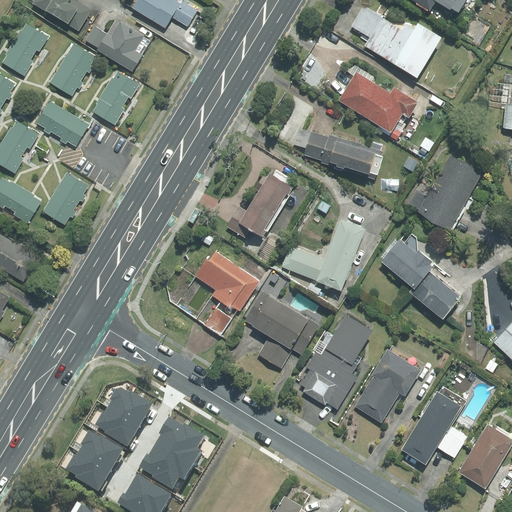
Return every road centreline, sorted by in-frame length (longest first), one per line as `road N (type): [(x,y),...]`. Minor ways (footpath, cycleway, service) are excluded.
road 1 (tertiary): [(78,309),(405,511)]
road 2 (primary): [(78,309),(267,0)]
road 3 (primary): [(0,443),(78,309)]
